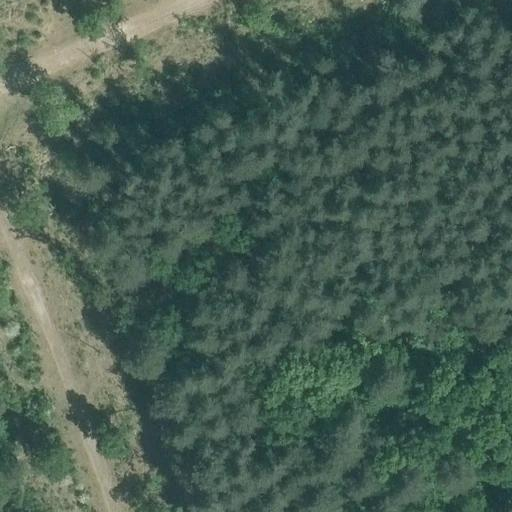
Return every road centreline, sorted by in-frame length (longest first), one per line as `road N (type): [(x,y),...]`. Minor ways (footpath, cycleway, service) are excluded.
road 1 (track): [(116,511),(0,201)]
road 2 (track): [(0,85),(203,0)]
